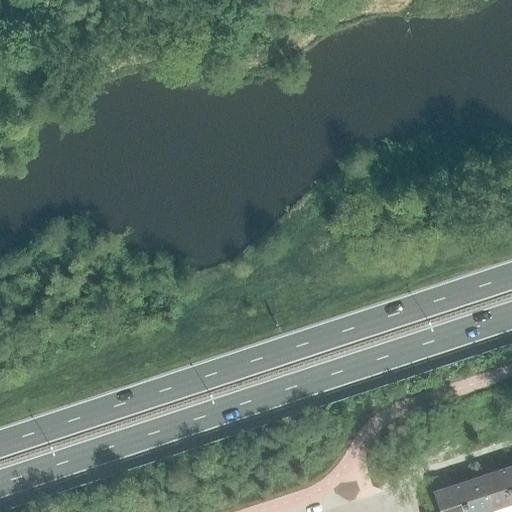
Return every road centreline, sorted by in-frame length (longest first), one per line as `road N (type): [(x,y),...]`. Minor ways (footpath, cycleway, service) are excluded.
road 1 (trunk): [(0,484),(511,315)]
road 2 (trunk): [(511,275),(0,443)]
